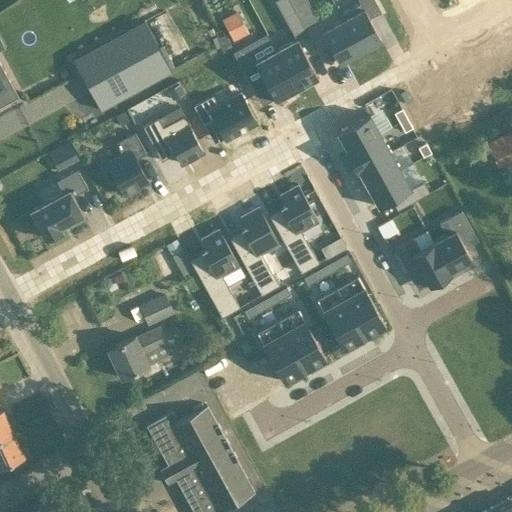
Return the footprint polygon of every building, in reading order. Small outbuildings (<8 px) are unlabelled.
[(318,20),(307,0),(289,0),(295,10),(304,27),(305,27),(318,20)] [(343,19),(360,50),(381,39),(369,17),(381,11),(374,0),(358,0),(360,2),(340,13),(343,19)] [(171,5),(100,44),(126,93),(198,54),(171,5)] [(294,37),(275,49),(296,85),(317,74),(304,50),(314,44),(305,27),(304,27),(295,10),(283,16),(294,37)] [(321,30),(327,40),(339,62),(360,50),(343,19),(321,30)] [(511,58),(511,36),(503,41),(511,58)] [(274,97),(296,85),(275,49),(254,60),(262,73),(274,97)] [(470,59),(451,69),(469,101),(487,91),(470,59)] [(0,106),(18,96),(0,62),(0,106)] [(469,101),(451,69),(432,79),(450,112),(469,101)] [(180,83),(167,90),(172,98),(184,92),(180,83)] [(225,138),(257,121),(240,91),(217,103),(212,94),(193,104),(203,123),(214,117),(225,138)] [(394,112),(399,121),(407,117),(402,107),(394,112)] [(444,124),(452,120),(446,109),(439,113),(444,124)] [(124,110),(115,115),(120,124),(129,119),(124,110)] [(171,153),(177,163),(198,151),(184,126),(186,126),(180,115),(158,127),(153,118),(138,126),(139,129),(151,150),(157,160),(171,153)] [(344,151),(344,152),(377,134),(367,115),(334,133),(345,151),(344,151)] [(407,117),(399,121),(405,131),(412,126),(407,117)] [(112,160),(128,191),(152,178),(140,155),(151,150),(139,129),(122,138),(129,151),(112,160)] [(511,131),(486,143),(496,167),(511,159),(511,131)] [(388,152),(377,134),(344,152),(354,170),(388,152)] [(431,151),(426,142),(418,146),(423,156),(431,151)] [(73,160),(64,143),(48,152),(57,169),(73,160)] [(388,152),(354,170),(355,171),(356,171),(365,188),(398,170),(388,152)] [(30,208),(45,235),(61,227),(60,225),(82,213),(72,194),(87,186),(76,167),(56,178),(62,191),(30,208)] [(408,189),(398,170),(365,188),(376,207),(408,189)] [(318,220),(298,183),(280,193),(286,203),(268,213),(295,261),(313,251),(301,229),(318,220)] [(279,242),(258,205),(241,215),(247,225),(229,235),(261,293),(278,283),(262,251),(279,242)] [(441,231),(428,238),(446,270),(461,261),(459,258),(466,254),(460,244),(473,237),(456,206),(434,218),(441,231)] [(377,224),(383,236),(397,229),(390,217),(377,224)] [(239,264),(219,227),(201,237),(207,247),(189,257),(216,306),(234,296),(222,273),(239,264)] [(171,254),(172,254),(183,248),(177,238),(166,244),(171,254)] [(446,270),(428,238),(408,249),(405,242),(392,249),(406,274),(417,268),(425,281),(446,270)] [(345,252),(335,258),(339,265),(349,259),(345,252)] [(328,271),(339,265),(335,258),(324,264),(328,271)] [(318,277),(328,271),(324,264),(314,270),(318,277)] [(284,266),(273,272),(279,283),(290,277),(284,266)] [(307,282),(318,277),(314,270),(303,275),(307,282)] [(122,272),(113,276),(116,282),(124,278),(122,272)] [(357,274),(336,285),(315,297),(343,347),(364,335),(385,324),(357,274)] [(286,285),(275,291),(279,298),(290,292),(286,285)] [(279,298),(275,291),(265,297),(269,304),(279,298)] [(147,323),(174,312),(165,293),(139,305),(147,323)] [(269,304),(265,297),(254,303),(258,310),(269,304)] [(258,310),(254,303),(244,309),(248,316),(258,310)] [(298,307),(277,318),(256,330),(284,380),(305,369),(326,357),(298,307)] [(134,335),(126,339),(108,347),(121,377),(148,364),(143,354),(168,342),(160,327),(135,338),(134,335)] [(213,339),(214,340),(219,349),(219,350),(231,343),(225,332),(213,339)] [(145,394),(155,415),(171,407),(174,414),(183,410),(178,399),(187,395),(189,399),(209,389),(199,368),(145,394)] [(192,407),(194,411),(204,405),(202,402),(192,407)] [(220,511),(219,510),(254,490),(207,404),(177,420),(172,410),(146,424),(167,463),(176,478),(194,511),(220,511)] [(0,437),(13,431),(2,407),(0,407),(0,437)] [(0,437),(0,465),(24,454),(13,431),(0,437)] [(511,511),(511,494),(479,511),(511,511)]
